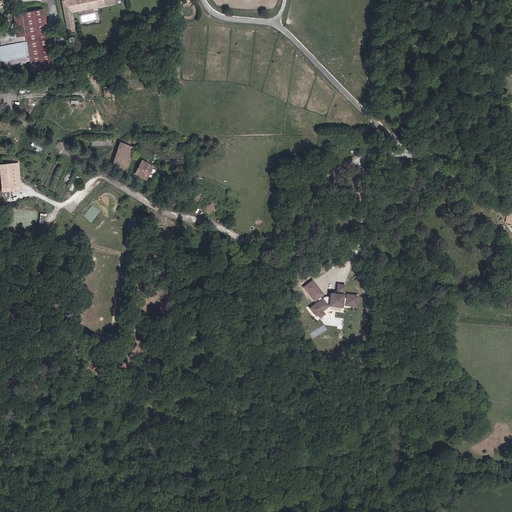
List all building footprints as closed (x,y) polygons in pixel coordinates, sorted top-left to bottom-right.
[(73,12),(105,5),(104,0),(64,0),(62,0),(68,27),(76,26),(73,12)] [(54,68),(43,9),(21,13),(25,35),(16,37),(16,32),(10,33),(10,32),(0,33),(0,65),(30,60),(32,72),(54,68)] [(128,167),(134,147),(117,142),(111,165),(123,169),(124,166),(128,167)] [(147,177),(154,165),(148,162),(142,173),(147,177)] [(16,166),(0,167),(0,193),(18,192),(16,166)] [(180,191),(176,178),(167,181),(172,194),(180,191)] [(212,211),(218,203),(198,189),(191,199),(209,212),(210,210),(212,211)] [(303,286),(313,301),(323,295),(313,279),(303,286)] [(336,292),(344,293),(345,284),(337,283),(336,292)] [(325,306),(340,308),(342,294),(328,292),(327,298),(319,296),(318,304),(312,303),(310,315),(324,317),(325,306)] [(356,307),(357,294),(345,293),(344,306),(356,307)]
